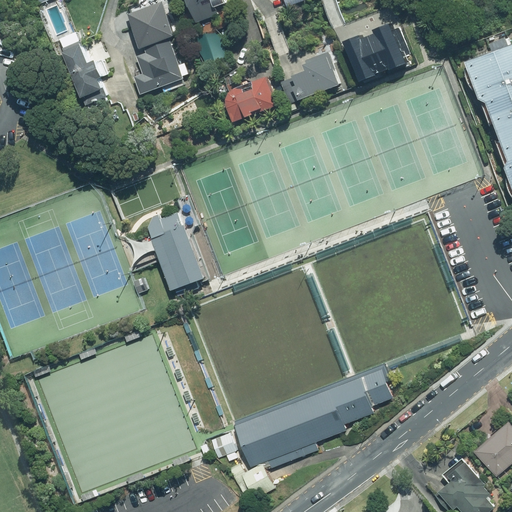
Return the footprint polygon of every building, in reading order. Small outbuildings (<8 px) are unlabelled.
[(138,76),(144,93),(165,85),(167,91),(189,83),(172,38),(179,35),(166,1),(158,4),(156,0),(146,0),(145,1),(148,7),(133,13),(146,48),(149,47),(150,51),(140,55),(146,73),(138,76)] [(190,0),(199,22),(222,14),(219,6),(231,2),(230,0),(190,0)] [(399,23),(346,43),(359,78),(412,59),(399,23)] [(229,56),(229,37),(219,30),(200,38),(210,64),(229,57),(229,56)] [(511,41),(470,56),(511,176),(511,41)] [(88,43),(69,51),(91,104),(113,95),(106,77),(110,75),(104,59),(96,62),(88,43)] [(284,80),(293,102),(342,84),(330,50),(306,59),(310,70),(284,80)] [(230,101),(237,121),(283,104),(272,75),(234,90),(230,101)] [(150,224),(175,287),(207,274),(181,211),(150,224)] [(386,365),(237,420),(253,462),(270,456),(273,463),(319,446),(316,439),(380,416),(376,405),(398,397),(386,365)] [(511,421),(476,451),(498,476),(511,464),(511,421)] [(214,437),(221,455),(239,448),(233,430),(214,437)] [(234,468),(252,499),(279,484),(265,461),(247,471),(242,463),(234,468)] [(486,483),(468,461),(451,475),(455,479),(436,495),(450,511),(452,511),(460,505),(465,511),(488,511),(496,506),(488,497),(492,493),(485,485),(486,483)]
